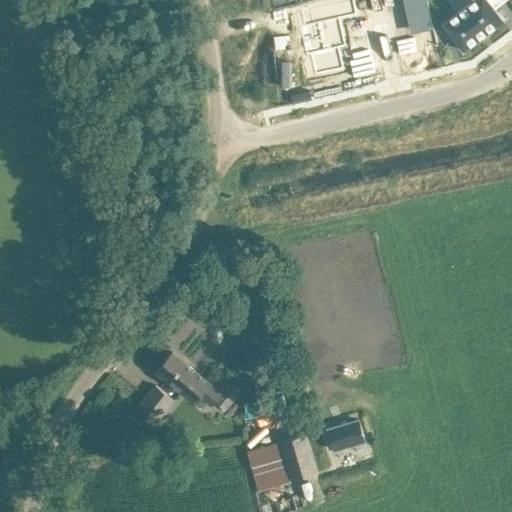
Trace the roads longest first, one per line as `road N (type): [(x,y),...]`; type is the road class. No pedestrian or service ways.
road 1 (unclassified): [(31,511),(54,428),(164,283),(190,226),(210,147)]
road 2 (residential): [(210,147),(474,86),(511,59)]
road 3 (unclassified): [(210,147),(197,0)]
